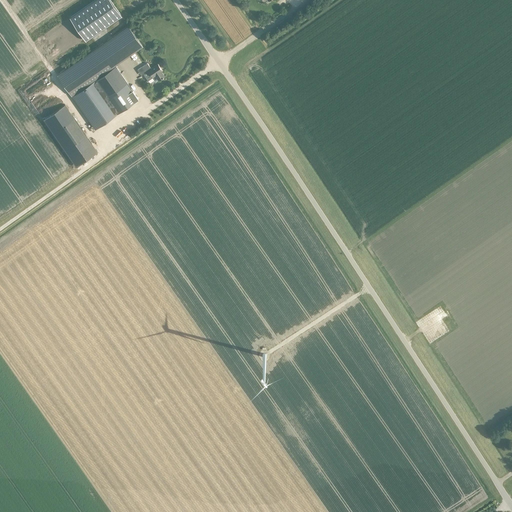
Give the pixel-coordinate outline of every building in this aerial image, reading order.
[(94,0),(70,17),(86,40),(122,16),(110,0),(94,0)] [(260,14),(256,18),(259,22),(264,19),(260,14)] [(72,95),(134,52),(143,46),(128,26),(58,75),(72,95)] [(158,64),(151,68),(147,63),(142,66),(137,69),(141,75),(144,74),(148,81),(153,77),(156,75),(157,78),(159,80),(163,78),(163,77),(165,76),(161,71),(162,71),(158,64)] [(115,67),(95,81),(73,96),(95,128),(138,99),(115,67)] [(97,151),(65,105),(45,119),(77,165),(97,151)] [(115,141),(111,145),(116,149),(120,146),(115,141)] [(437,338),(441,335),(435,328),(431,332),(437,338)]
